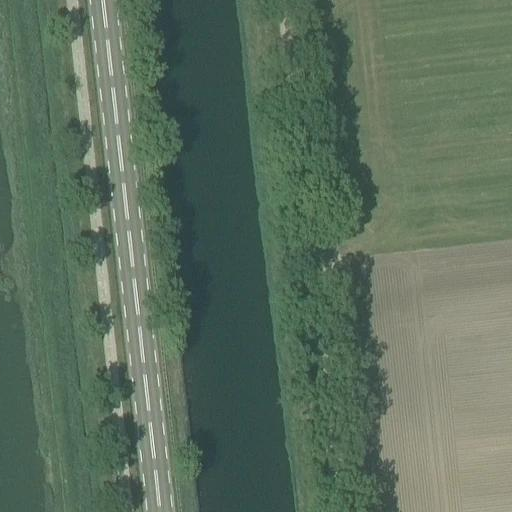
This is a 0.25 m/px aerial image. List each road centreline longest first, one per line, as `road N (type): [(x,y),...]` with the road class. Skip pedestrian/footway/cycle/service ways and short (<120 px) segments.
road 1 (primary): [(167,511),(109,0)]
road 2 (track): [(336,511),(283,0)]
